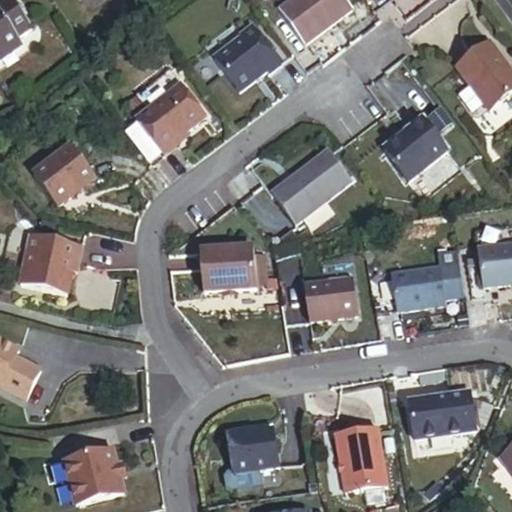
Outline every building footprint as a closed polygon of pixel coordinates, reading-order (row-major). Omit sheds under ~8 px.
[(11,0),(3,6),(25,38),(37,29),(16,0),(11,0)] [(299,0),(285,11),(310,44),(356,9),(349,0),(299,0)] [(3,6),(0,8),(0,66),(30,45),(25,38),(3,6)] [(218,59),(244,93),(271,71),(273,74),(285,65),(256,27),(244,36),(245,38),(218,59)] [(460,68),(493,110),(511,95),(511,66),(493,42),(460,68)] [(210,117),(185,85),(151,110),(139,120),(144,126),(163,150),(167,156),(180,146),(177,142),(210,117)] [(139,120),(151,110),(139,95),(127,104),(139,120)] [(453,153),(429,122),(391,151),(415,182),(453,153)] [(152,158),(163,150),(144,126),(133,134),(152,158)] [(100,180),(75,146),(37,175),(62,208),(100,180)] [(300,224),(355,182),(332,152),(276,194),(300,224)] [(59,224),(45,221),(43,230),(57,233),(59,224)] [(23,284),(71,294),(76,270),(78,262),(83,263),(87,247),(34,235),(23,284)] [(487,288),(511,284),(511,246),(482,250),(487,288)] [(208,294),(261,289),(257,248),(205,252),(208,294)] [(443,269),(395,276),(400,312),(448,304),(448,300),(467,297),(462,267),(443,270),(443,269)] [(314,323),(362,316),(356,279),(308,286),(314,323)] [(0,344),(0,389),(27,403),(41,374),(17,362),(20,354),(0,344)] [(418,440),(480,430),(474,392),(412,402),(418,440)] [(341,437),(350,493),(390,487),(380,430),(341,437)] [(237,473),(283,465),(277,431),(232,439),(237,473)] [(511,470),(511,452),(503,460),(511,470)] [(66,468),(77,510),(125,498),(114,455),(66,468)] [(66,468),(51,471),(61,511),(69,511),(77,510),(66,468)]
